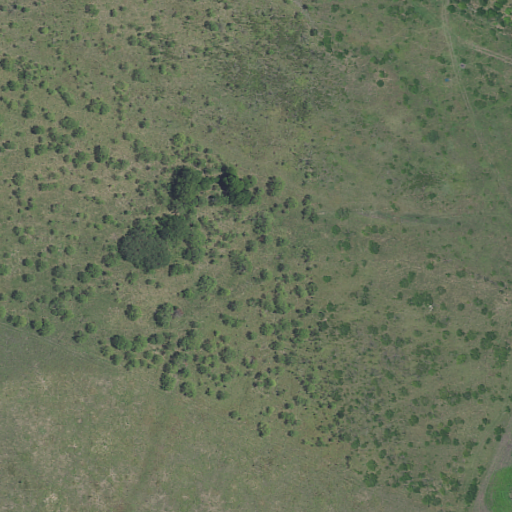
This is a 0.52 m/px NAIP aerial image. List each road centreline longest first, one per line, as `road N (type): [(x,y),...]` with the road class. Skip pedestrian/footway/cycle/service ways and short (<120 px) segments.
road 1 (residential): [(141,0),(109,272)]
road 2 (residential): [(269,140),(511,121)]
road 3 (residential): [(269,140),(286,0)]
road 4 (residential): [(31,0),(0,130)]
